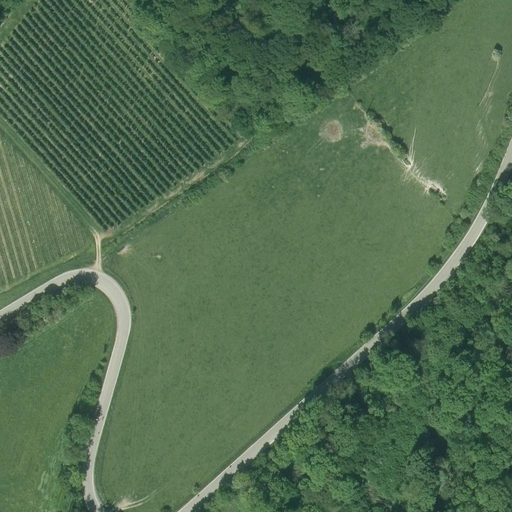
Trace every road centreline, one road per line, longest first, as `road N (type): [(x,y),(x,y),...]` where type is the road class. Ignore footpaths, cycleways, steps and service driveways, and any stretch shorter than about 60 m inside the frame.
road 1 (tertiary): [(197,511),(439,286),(485,221),(511,158)]
road 2 (tertiary): [(0,328),(66,289),(90,290),(117,314),(119,346),(82,483),(84,511)]
